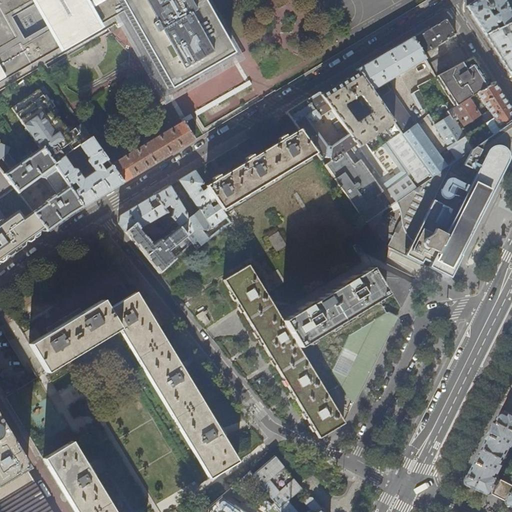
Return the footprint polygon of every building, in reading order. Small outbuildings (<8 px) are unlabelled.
[(199,0),(5,0),(0,3),(0,90),(42,66),(127,18),(167,89),(230,53),(199,0)] [(511,16),(509,9),(504,0),(475,0),(468,5),(466,6),(474,18),(485,34),(497,29),(494,23),(495,23),(496,23),(498,22),(499,20),(502,27),(504,26),(511,22),(511,16)] [(424,29),(412,37),(423,54),(455,34),(447,21),(445,19),(430,28),(429,27),(424,29)] [(511,22),(504,26),(507,33),(502,35),(498,29),(497,29),(485,34),(500,57),(502,61),(509,72),(511,70),(511,22)] [(423,54),(412,37),(383,53),(356,69),(358,72),(371,91),(425,59),(423,54)] [(438,74),(471,58),(470,58),(463,46),(428,64),(435,76),(438,74)] [(472,58),(471,58),(438,74),(453,98),(444,103),(449,110),(468,98),(476,92),(489,84),(481,72),(472,58)] [(321,94),(319,92),(301,103),(298,105),(286,112),(287,112),(299,129),(316,153),(320,159),(324,157),(325,157),(329,158),(332,161),(325,166),(366,222),(392,204),(356,155),(360,152),(354,144),(356,143),(359,147),(360,146),(386,127),(389,131),(388,132),(392,138),(388,140),(419,182),(430,174),(378,100),(371,91),(358,72),(348,78),(321,94)] [(493,82),(489,84),(476,92),(488,110),(483,114),(487,121),(463,136),(471,148),(511,120),(511,119),(511,111),(504,99),(498,90),(493,82)] [(18,165),(18,166),(43,148),(54,163),(63,157),(79,145),(90,137),(80,124),(69,132),(39,89),(12,108),(40,149),(18,165)] [(431,113),(419,89),(412,92),(422,110),(423,110),(426,115),(428,115),(431,113)] [(390,92),(378,100),(430,174),(431,176),(442,168),(447,165),(417,124),(414,125),(390,92)] [(479,114),(468,98),(449,110),(447,111),(450,115),(452,118),(457,115),(463,124),(479,114)] [(463,136),(452,118),(450,115),(435,125),(434,125),(456,159),(471,148),(463,136)] [(506,163),(511,152),(511,121),(511,120),(471,148),(456,159),(447,165),(442,168),(431,176),(416,187),(397,200),(392,204),(366,222),(381,243),(449,278),(459,258),(474,229),(491,195),(506,163)] [(110,165),(110,166),(122,183),(156,163),(169,155),(194,140),(182,122),(110,165)] [(316,153),(299,129),(286,137),(284,135),(278,138),(280,141),(254,157),(252,154),(245,158),(247,161),(220,177),(219,174),(212,178),(214,181),(205,186),(207,188),(215,200),(218,205),(222,210),(316,153)] [(63,157),(54,163),(55,165),(68,186),(74,182),(78,188),(73,192),(83,207),(88,204),(106,193),(109,191),(120,185),(122,183),(110,166),(104,170),(100,164),(106,160),(90,137),(79,145),(89,159),(88,161),(94,170),(81,179),(75,170),(72,170),(63,157)] [(0,141),(0,168),(5,175),(18,166),(18,165),(8,153),(10,146),(1,143),(0,141)] [(18,166),(5,175),(15,188),(18,193),(40,176),(55,165),(54,163),(43,148),(18,166)] [(68,186),(55,165),(40,176),(44,176),(57,194),(68,186)] [(0,168),(0,198),(15,188),(5,175),(0,168)] [(210,204),(215,200),(207,188),(202,191),(199,186),(203,183),(195,170),(178,180),(199,211),(186,220),(186,214),(169,186),(153,196),(164,208),(169,205),(170,208),(168,209),(169,211),(167,213),(174,221),(178,226),(186,236),(197,248),(208,239),(201,230),(208,230),(226,217),(222,210),(218,205),(213,208),(210,204)] [(397,200),(416,187),(408,176),(388,189),(397,200)] [(73,192),(68,186),(57,194),(55,196),(53,194),(44,201),(45,203),(33,212),(46,229),(47,231),(51,228),(53,227),(70,216),(83,207),(73,192)] [(164,208),(153,196),(133,207),(119,216),(118,224),(125,232),(134,224),(138,228),(139,228),(156,218),(166,229),(174,221),(167,213),(164,208)] [(0,209),(0,261),(1,262),(4,259),(5,254),(11,255),(24,245),(25,241),(29,241),(31,240),(32,235),(40,230),(44,230),(46,229),(33,212),(32,211),(24,217),(18,210),(6,218),(0,209)] [(134,224),(125,232),(159,273),(174,258),(168,251),(186,236),(178,226),(160,240),(159,239),(158,239),(152,244),(139,228),(138,228),(134,224)] [(269,236),(274,249),(284,246),(279,233),(269,236)] [(224,280),(317,440),(330,433),(342,426),(324,395),(297,349),(281,322),(248,266),(224,280)] [(370,270),(384,293),(389,289),(401,308),(413,284),(377,266),(370,270)] [(368,268),(281,322),(297,349),(355,313),(385,294),(384,293),(370,270),(368,268)] [(186,378),(179,365),(137,293),(110,311),(104,300),(84,314),(82,310),(49,329),(51,333),(31,345),(47,373),(121,332),(206,480),(237,462),(224,438),(216,426),(186,378)] [(330,374),(337,388),(344,399),(353,404),(396,318),(386,312),(363,326),(349,335),(330,374)] [(297,349),(324,395),(337,388),(330,374),(349,335),(363,326),(355,313),(297,349)] [(183,363),(179,365),(186,378),(190,376),(183,363)] [(511,484),(501,479),(500,475),(498,474),(499,471),(500,471),(503,464),(511,446),(511,413),(504,409),(503,411),(469,478),(471,483),(474,485),(511,503),(511,484)] [(50,511),(24,468),(26,467),(0,422),(0,511),(50,511)] [(219,424),(216,426),(224,438),(227,436),(219,424)] [(45,458),(76,511),(115,511),(74,441),(45,458)] [(275,503),(282,511),(323,511),(321,508),(319,505),(312,497),(308,497),(307,495),(299,502),(306,511),(291,511),(284,503),(301,488),(287,471),(275,456),(252,475),(275,503)] [(282,511),(275,503),(266,510),(267,511),(243,511),(220,497),(202,511),(282,511)]
